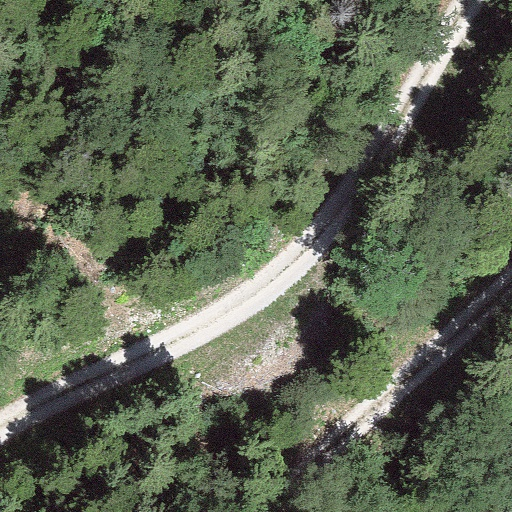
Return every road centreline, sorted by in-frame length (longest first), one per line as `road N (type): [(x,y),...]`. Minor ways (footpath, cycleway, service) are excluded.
road 1 (track): [(0,438),(43,410),(178,351),(280,283),(384,161),(477,0)]
road 2 (track): [(511,290),(281,511)]
